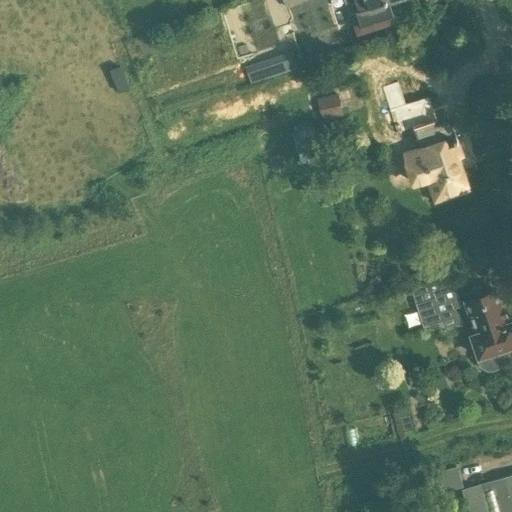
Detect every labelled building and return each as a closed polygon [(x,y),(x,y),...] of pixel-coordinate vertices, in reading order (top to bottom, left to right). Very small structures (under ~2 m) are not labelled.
[(283,0),(287,8),(308,0),(343,0),(349,15),(356,12),(360,22),(353,25),(357,35),(390,23),(388,16),(392,15),(388,3),(396,0),(283,0)] [(298,52),(251,66),(255,79),(302,65),(298,52)] [(341,116),(341,114),(337,95),(318,99),(322,120),(341,116)] [(451,122),(432,128),(437,143),(417,149),(434,202),(469,191),(458,158),(462,157),(451,122)] [(508,257),(493,262),(496,272),(511,267),(508,257)] [(431,299),(438,321),(456,315),(454,309),(461,306),(452,278),(412,292),(416,304),(431,299)] [(502,355),(500,350),(511,345),(511,325),(511,323),(506,325),(504,318),(505,318),(502,308),(500,308),(499,304),(501,302),(498,295),(496,294),(495,292),(465,302),(471,320),(472,319),(474,326),(473,326),(476,334),(470,336),(479,364),(482,368),(487,371),(493,371),(498,368),(501,364),(502,359),(502,355)] [(408,407),(397,410),(404,432),(414,429),(408,407)] [(438,495),(463,487),(457,467),(403,482),(407,494),(435,486),(438,495)] [(511,511),(511,475),(487,483),(461,491),(467,511),(511,511)]
